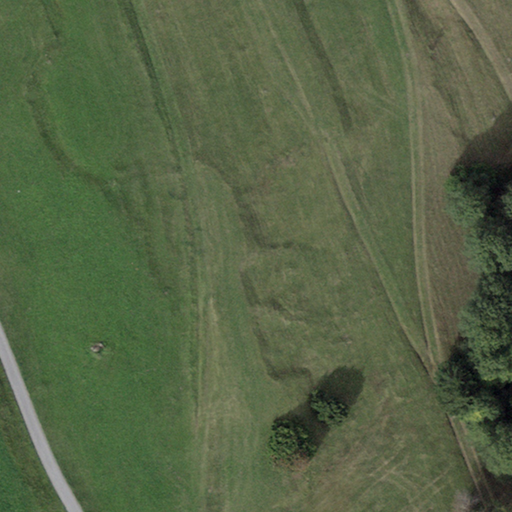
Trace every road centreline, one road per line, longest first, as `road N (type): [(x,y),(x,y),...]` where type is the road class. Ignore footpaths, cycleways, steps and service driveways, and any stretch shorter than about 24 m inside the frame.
road 1 (track): [(488,511),(438,373),(420,234),(418,54),(397,0)]
road 2 (track): [(0,342),(74,511)]
